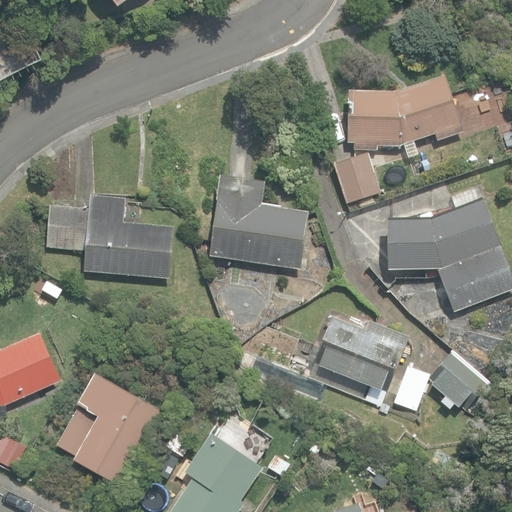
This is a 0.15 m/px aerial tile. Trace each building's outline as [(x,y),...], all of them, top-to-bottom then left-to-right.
[(0,87),(53,62),(29,12),(0,28),(0,87)] [(355,144),(355,150),(378,150),(377,145),(401,145),(435,134),(437,141),(464,132),(446,75),(399,90),(348,90),(348,144),(355,144)] [(335,163),(349,204),(382,193),(368,152),(335,163)] [(211,256),(301,269),(310,212),(263,205),(266,181),(223,175),(211,256)] [(85,271),(171,278),(175,226),(125,222),(127,198),(91,195),(91,196),(90,209),(51,205),(48,247),(87,250),(85,271)] [(438,269),(455,312),(511,290),(511,271),(483,196),(430,217),(389,217),(389,270),(438,269)] [(34,291),(56,303),(64,290),(42,277),(34,291)] [(310,377),(382,406),(410,336),(371,321),(367,330),(334,316),(310,377)] [(0,405),(5,405),(63,381),(42,333),(0,351),(0,405)] [(427,381),(456,407),(467,396),(474,402),(490,384),(454,351),(427,381)] [(74,461),(121,487),(163,410),(96,373),(57,444),(77,455),(74,461)] [(170,511),(233,511),(264,467),(213,432),(186,472),(194,477),(170,511)] [(431,465),(440,469),(448,454),(438,450),(431,465)] [(269,468),(283,477),(291,464),(277,455),(269,468)] [(362,511),(359,502),(330,511),(362,511)]
